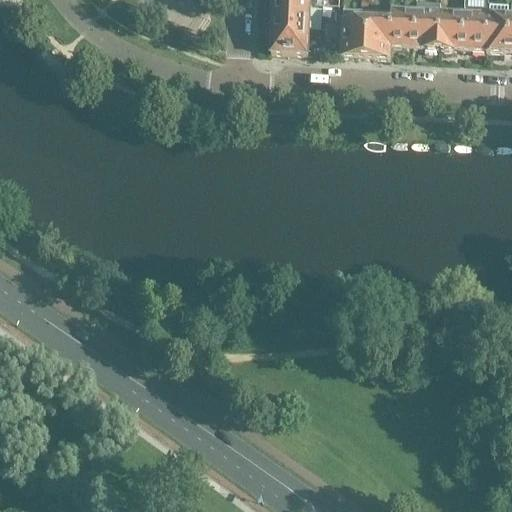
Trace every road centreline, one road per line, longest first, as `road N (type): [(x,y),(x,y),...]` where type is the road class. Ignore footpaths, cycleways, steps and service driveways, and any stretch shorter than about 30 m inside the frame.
road 1 (primary): [(330,511),(0,283)]
road 2 (primary): [(0,301),(293,511)]
road 3 (residential): [(511,92),(239,81)]
road 4 (residential): [(239,81),(132,54),(88,32),(62,0)]
